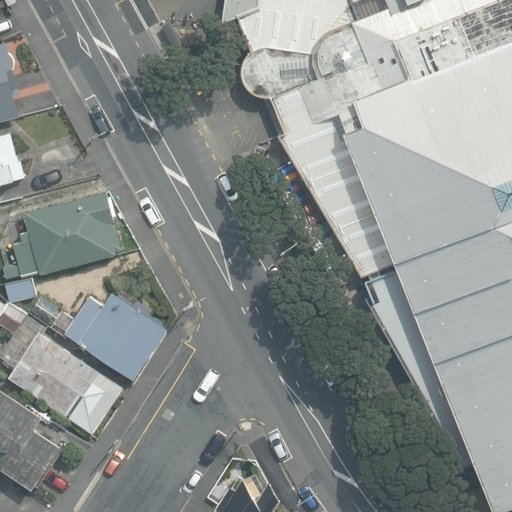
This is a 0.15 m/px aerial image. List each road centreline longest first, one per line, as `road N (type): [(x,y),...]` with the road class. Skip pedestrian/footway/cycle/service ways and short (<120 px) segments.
road 1 (tertiary): [(84,0),(248,318)]
road 2 (tertiary): [(248,318),(390,511)]
road 3 (residential): [(130,511),(248,318)]
